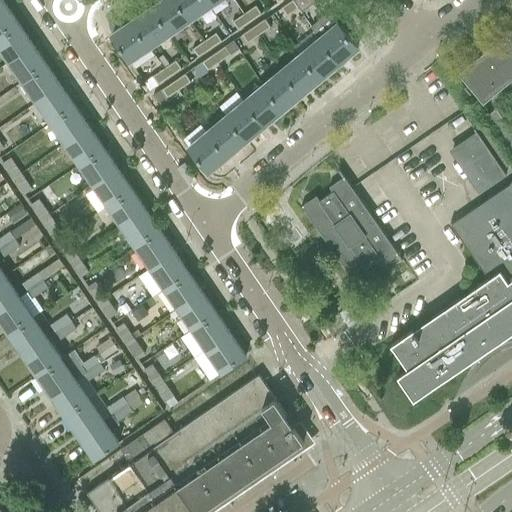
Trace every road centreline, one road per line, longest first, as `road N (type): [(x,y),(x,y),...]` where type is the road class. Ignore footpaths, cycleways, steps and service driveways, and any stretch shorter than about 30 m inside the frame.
road 1 (residential): [(203,228),(420,45)]
road 2 (residential): [(350,440),(203,228)]
road 3 (residential): [(203,228),(66,23)]
road 4 (secondary): [(511,418),(387,503)]
road 5 (residential): [(241,511),(350,440)]
